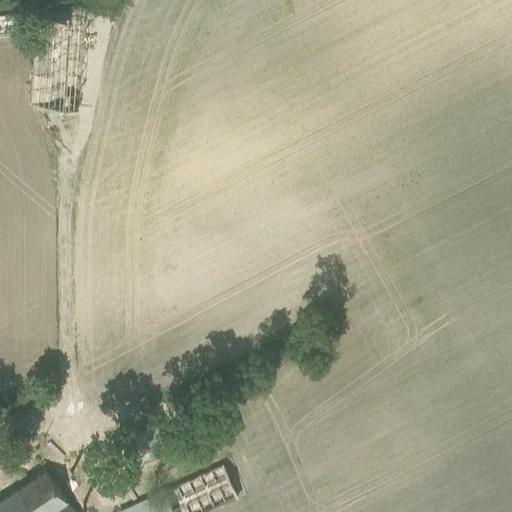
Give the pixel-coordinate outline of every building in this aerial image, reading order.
[(0,14),(0,38),(16,36),(13,13),(6,14),(6,11),(2,11),(3,15),(0,14)] [(28,103),(80,106),(85,19),(34,15),(28,103)] [(119,436),(135,481),(174,465),(157,421),(119,436)] [(222,463),(115,511),(205,511),(238,497),(222,463)] [(0,500),(0,511),(72,511),(45,470),(0,500)]
